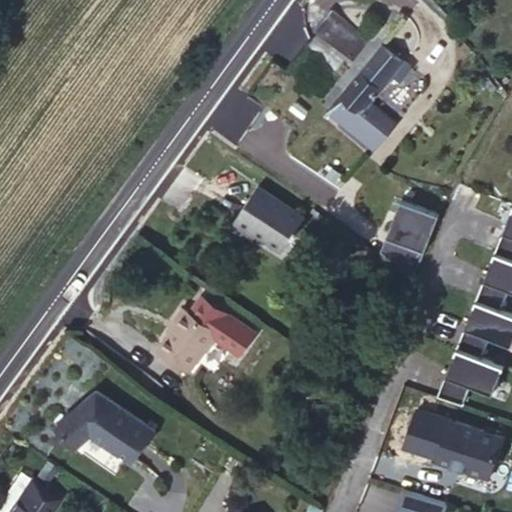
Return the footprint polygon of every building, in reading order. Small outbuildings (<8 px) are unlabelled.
[(332,11),(314,32),(353,62),(369,41),(332,11)] [(383,43),(330,107),(375,146),(395,121),(371,100),(404,61),(383,43)] [(280,250),(291,234),(295,228),(303,217),(257,186),(228,227),(249,242),(255,233),(280,250)] [(401,199),(380,251),(415,274),(439,215),(401,199)] [(511,209),(496,252),(511,258),(511,209)] [(511,258),(496,252),(485,279),(476,300),(502,310),(510,289),(511,289),(511,258)] [(177,317),(160,342),(190,362),(205,341),(208,343),(217,331),(241,347),(257,325),(204,287),(192,304),(186,299),(174,315),(177,317)] [(511,313),(502,310),(476,300),(465,326),(458,347),(482,357),(490,336),(511,345),(511,344),(511,313)] [(482,357),(458,347),(447,374),(438,396),(462,404),(471,384),(493,393),(504,366),(482,357)] [(99,374),(56,411),(77,439),(96,422),(133,453),(157,419),(99,374)] [(449,421),(436,461),(452,466),(453,462),(462,465),(461,469),(488,478),(502,438),(449,421)] [(0,498),(0,511),(6,511),(30,478),(19,472),(0,498)] [(30,478),(6,511),(47,511),(59,496),(31,477),(30,478)] [(444,511),(447,504),(403,489),(394,511),(444,511)]
